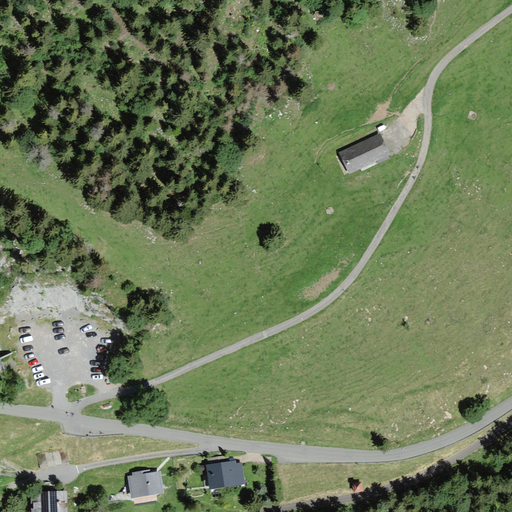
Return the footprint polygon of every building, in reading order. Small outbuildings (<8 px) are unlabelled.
[(378,135),(337,153),(346,175),(388,157),(378,135)] [(209,465),(204,466),(208,489),(244,483),(241,460),(227,462),(226,456),(208,459),(209,465)] [(134,477),(129,478),(132,498),(162,493),(159,472),(149,474),(148,470),(133,473),(134,477)] [(354,492),(363,490),(361,483),(353,485),(354,492)] [(62,511),(62,490),(35,492),(35,511),(62,511)]
